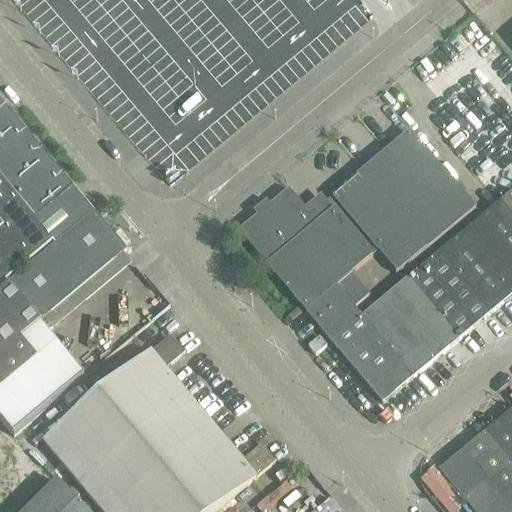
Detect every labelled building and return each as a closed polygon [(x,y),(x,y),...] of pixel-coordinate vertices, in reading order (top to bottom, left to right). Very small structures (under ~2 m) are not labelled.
[(0,105),(0,179),(21,205),(12,212),(27,230),(35,223),(35,224),(74,192),(73,191),(73,192),(0,105)] [(238,232),(306,313),(336,287),(354,309),(370,296),(352,275),(378,253),(397,275),(475,210),(411,133),(311,216),(289,190),(269,206),(266,203),(255,213),(258,216),(238,232)] [(0,289),(52,246),(55,249),(95,216),(74,192),(35,224),(35,223),(27,230),(12,212),(21,205),(0,179),(0,227),(3,231),(0,232),(0,289)] [(511,216),(511,192),(500,203),(511,216)] [(511,216),(500,203),(438,254),(490,316),(511,296),(511,216)] [(22,343),(127,255),(95,216),(55,249),(9,288),(0,295),(0,395),(39,363),(22,343)] [(490,316),(438,254),(408,280),(459,341),(490,316)] [(408,280),(362,318),(413,379),(459,341),(408,280)] [(306,313),(383,405),(413,379),(362,318),(354,309),(336,287),(306,313)] [(242,462),(237,456),(166,370),(185,354),(170,337),(43,444),(100,511),(217,511),(276,463),(261,446),(242,462)] [(315,357),(327,347),(319,338),(308,347),(315,357)] [(511,411),(485,434),(511,466),(511,411)] [(439,473),(471,511),(511,511),(511,466),(485,434),(439,473)] [(85,511),(56,482),(55,483),(25,511),(85,511)]
